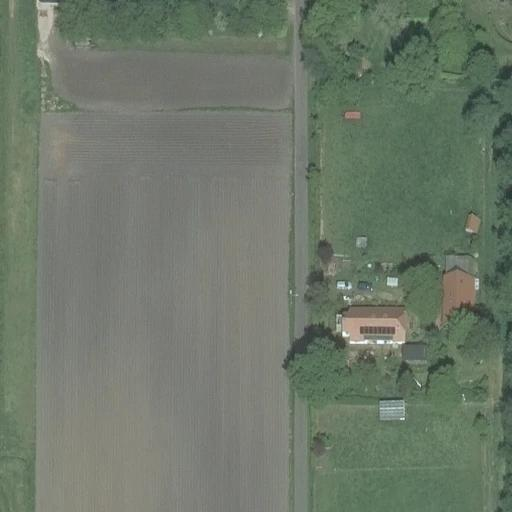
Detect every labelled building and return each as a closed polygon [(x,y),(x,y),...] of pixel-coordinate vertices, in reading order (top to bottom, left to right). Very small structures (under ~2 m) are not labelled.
[(467,217),(463,231),(475,234),(479,221),(467,217)] [(409,296),(440,290),(437,272),(405,279),(409,296)] [(444,333),(476,333),(477,283),(444,282),(444,333)] [(351,344),(406,343),(406,312),(349,313),(349,320),(343,320),(344,338),(351,338),(351,344)] [(428,349),(403,349),(403,364),(428,364),(428,349)] [(404,421),(403,406),(379,407),(379,421),(404,421)]
